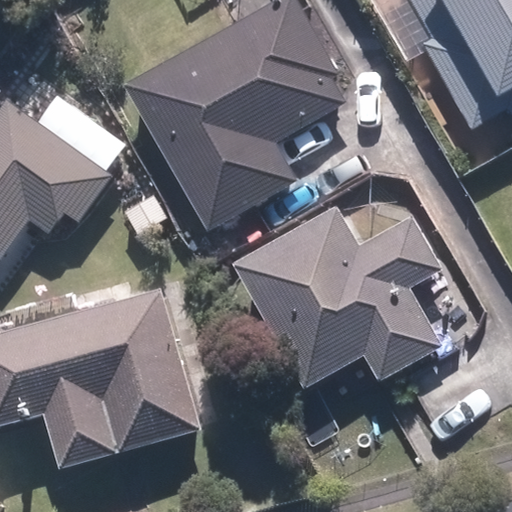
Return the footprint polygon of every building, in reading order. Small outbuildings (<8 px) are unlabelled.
[(352,73),(311,0),(288,0),(138,84),(220,229),(309,179),(287,142),(357,102),(343,78),(352,73)] [(511,0),(418,0),(440,37),(432,41),(483,130),(511,113),(511,0)] [(138,145),(70,95),(51,120),(119,171),(138,145)] [(0,254),(23,224),(42,239),(57,218),(71,228),(106,181),(98,176),(30,125),(2,104),(0,106),(0,254)] [(356,205),(252,263),(321,386),(377,354),(392,380),(455,344),(422,286),(458,266),(429,213),(377,242),(356,205)] [(219,426),(179,285),(0,336),(0,380),(13,425),(61,411),(77,466),(219,426)] [(0,511),(8,511),(14,505),(0,494),(0,511)]
